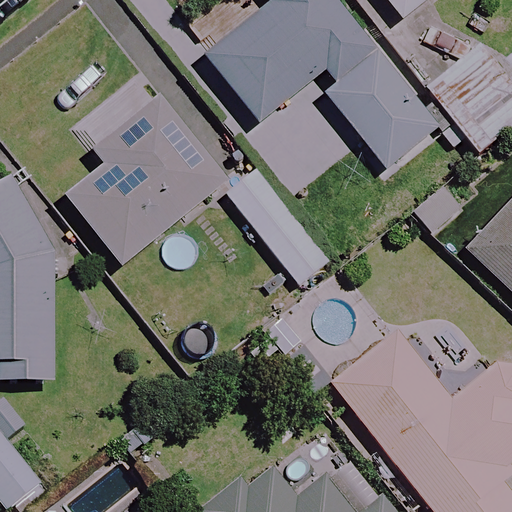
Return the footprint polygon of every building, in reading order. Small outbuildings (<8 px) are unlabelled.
[(327,74),(338,88),(378,57),(332,0),(266,0),(273,9),(207,61),(259,127),(327,74)] [(383,0),(403,24),(433,0),(383,0)] [(511,132),(511,60),(499,70),(484,50),(429,92),(479,157),(511,132)] [(229,185),(160,102),(95,155),(107,170),(63,207),(120,275),(229,185)] [(328,267),(256,177),(227,199),(300,290),(328,267)] [(54,265),(11,185),(0,190),(0,387),(52,387),(54,265)] [(511,294),(511,208),(469,253),(511,294)] [(272,276),(244,297),(265,323),(293,302),(272,276)] [(330,384),(282,320),(261,335),(309,399),(330,384)] [(398,339),(335,389),(431,511),(511,511),(511,497),(497,479),(511,466),(511,371),(507,370),(503,370),(499,371),(495,372),(452,406),(398,339)] [(25,429),(0,397),(0,505),(5,511),(9,511),(40,488),(6,444),(25,429)] [(147,511),(152,508),(119,466),(98,483),(60,511),(147,511)] [(297,504),(268,467),(210,511),(393,511),(385,501),(371,511),(356,511),(330,478),(297,504)]
